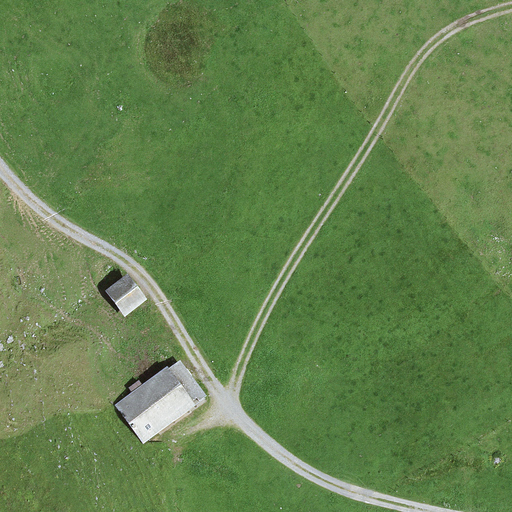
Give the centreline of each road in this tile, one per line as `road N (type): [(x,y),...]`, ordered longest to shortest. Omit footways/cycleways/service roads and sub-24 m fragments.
road 1 (track): [(0,162),(58,223),(155,289),(228,405),(311,485),(403,511)]
road 2 (track): [(228,405),(280,284),(413,65),(452,28),(511,6)]
